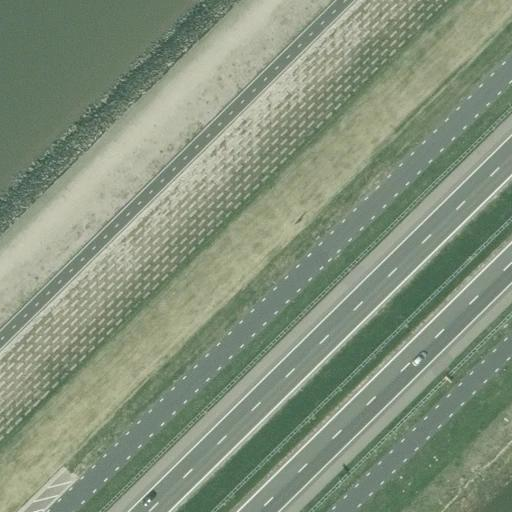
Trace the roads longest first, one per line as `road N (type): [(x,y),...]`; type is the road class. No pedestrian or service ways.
road 1 (unclassified): [(57,511),(511,66)]
road 2 (motorway): [(511,155),(148,511)]
road 3 (motorway): [(260,511),(511,266)]
road 4 (unclassified): [(338,511),(511,340)]
